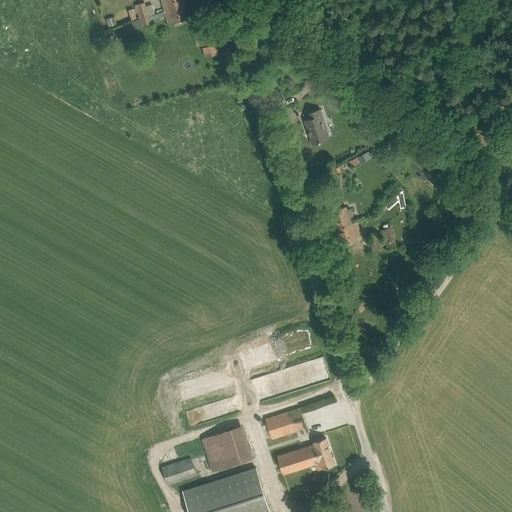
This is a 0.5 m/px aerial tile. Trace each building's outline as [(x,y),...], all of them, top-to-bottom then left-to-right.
[(161,0),(165,11),(185,5),(183,0),(161,0)] [(140,18),(143,26),(152,23),(150,16),(156,14),(152,4),(149,5),(148,2),(135,5),(135,8),(129,10),(132,21),(140,18)] [(185,5),(165,11),(157,13),(159,18),(166,15),(169,23),(189,16),(185,5)] [(106,18),(109,27),(123,22),(121,14),(106,18)] [(211,28),(202,31),(199,32),(203,44),(207,56),(219,52),(211,28)] [(328,85),(315,87),(317,100),(330,98),(328,85)] [(320,108),(316,110),(306,113),(308,118),(304,120),(307,130),(309,130),(313,142),(311,143),(312,144),(329,138),(320,108)] [(367,152),(358,156),(360,162),(361,163),(371,158),(367,152)] [(426,177),(440,188),(448,178),(416,153),(408,162),(422,173),(419,176),(424,180),(426,177)] [(358,156),(350,160),(352,166),(360,162),(358,156)] [(336,168),(339,173),(346,169),(343,166),(341,167),(340,165),(336,168)] [(335,217),(338,227),(351,223),(349,217),(352,216),(350,208),(347,209),(346,206),(335,209),(337,216),(335,217)] [(354,224),(354,222),(351,223),(338,227),(341,237),(343,237),(346,244),(356,240),(355,237),(359,236),(355,224),(354,224)] [(391,227),(381,230),(384,240),(387,247),(396,244),(391,227)] [(377,232),(368,235),(373,252),(383,249),(377,232)] [(395,289),(390,295),(408,308),(413,301),(395,289)] [(184,391),(208,385),(205,375),(182,381),(184,391)] [(300,407),(290,410),(265,419),(272,439),(307,427),(300,407)] [(201,438),(212,471),(254,457),(243,424),(201,438)] [(325,437),(316,440),(313,441),(314,444),(277,456),(285,474),(320,462),(322,468),(334,464),(325,437)] [(162,467),(168,484),(197,475),(191,458),(162,467)] [(183,491),(190,511),(271,511),(257,468),(183,491)]
